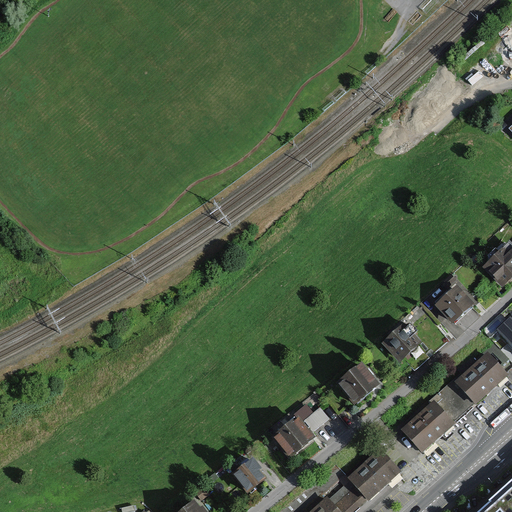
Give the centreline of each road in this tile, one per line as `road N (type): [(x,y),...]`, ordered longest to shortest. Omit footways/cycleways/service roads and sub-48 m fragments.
road 1 (residential): [(256,511),(511,293)]
road 2 (track): [(511,84),(481,90),(402,150),(365,149)]
